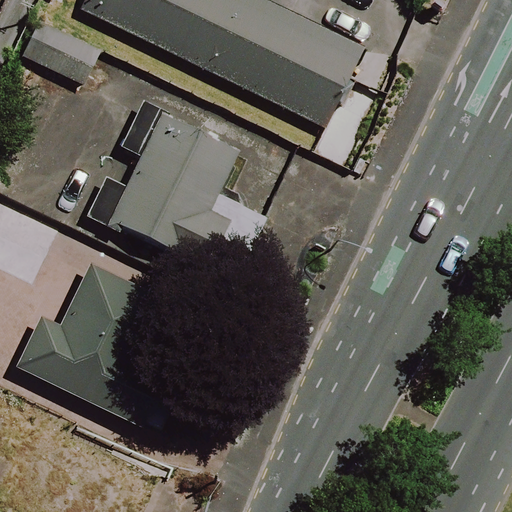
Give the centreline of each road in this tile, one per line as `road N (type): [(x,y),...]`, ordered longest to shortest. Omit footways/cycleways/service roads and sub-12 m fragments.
road 1 (secondary): [(305,511),(511,104)]
road 2 (secondary): [(511,350),(429,511)]
